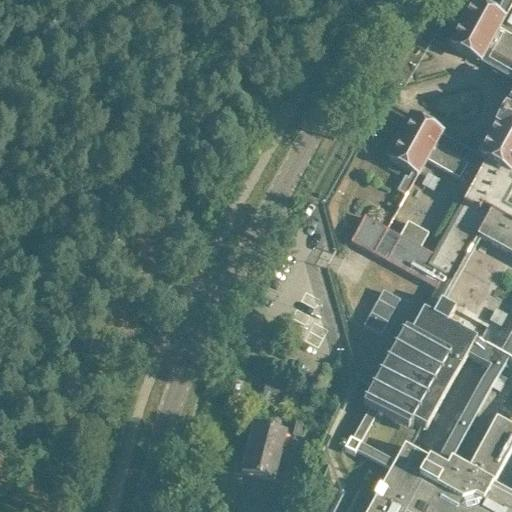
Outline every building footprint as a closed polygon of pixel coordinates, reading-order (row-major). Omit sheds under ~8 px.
[(511,38),(501,32),(506,23),(504,22),(511,6),(511,0),(503,0),(495,16),(472,4),(470,7),(460,1),(450,20),(462,27),(450,48),(480,65),(480,63),(511,80),(511,103),(480,161),(439,138),(440,137),(410,120),(388,161),(411,175),(407,182),(404,180),(391,204),(400,209),(417,179),(419,181),(428,165),(459,182),(467,168),(478,174),(432,257),(421,251),(429,236),(408,225),(400,239),(364,220),(350,245),(435,291),(411,335),(405,332),(363,409),(369,412),(352,443),(350,442),(344,452),(355,458),(356,456),(373,466),(390,475),(369,511),(511,511),(511,498),(493,488),(511,454),(511,38)] [(381,338),(400,303),(383,294),(364,329),(381,338)] [(269,381),(261,400),(273,404),(276,397),(294,404),(298,393),(269,381)] [(304,440),(308,424),(297,422),(293,438),(304,440)] [(280,459),(286,434),(253,426),(247,450),(280,459)] [(273,483),(280,459),(247,450),(241,475),(273,483)] [(278,499),(285,502),(289,486),(280,484),(275,499),(278,499)]
